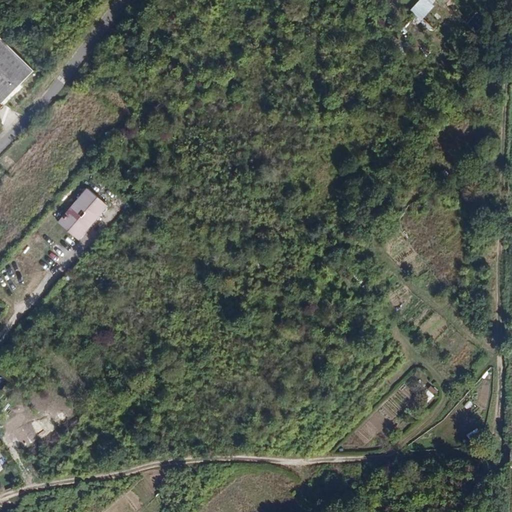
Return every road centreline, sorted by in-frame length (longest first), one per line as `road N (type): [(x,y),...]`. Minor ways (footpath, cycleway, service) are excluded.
road 1 (track): [(0,492),(208,458),(495,457)]
road 2 (track): [(510,0),(495,457)]
road 3 (unclassified): [(50,95),(124,0)]
